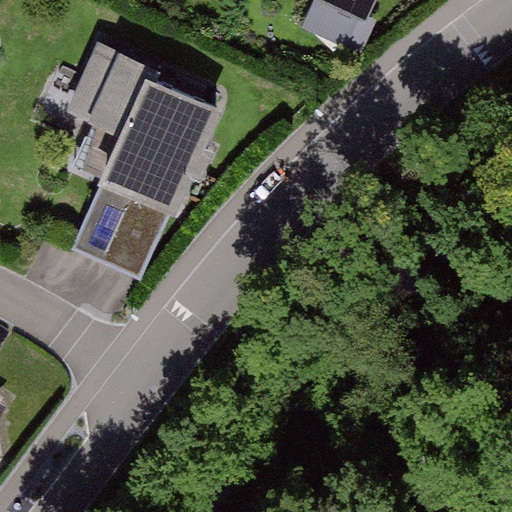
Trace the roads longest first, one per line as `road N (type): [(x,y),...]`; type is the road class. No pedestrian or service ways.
road 1 (residential): [(142,375),(314,187),(511,17)]
road 2 (residential): [(44,511),(142,375)]
road 3 (residential): [(142,375),(0,288)]
